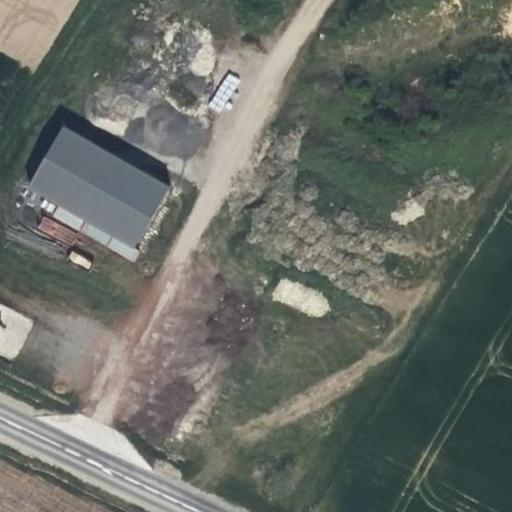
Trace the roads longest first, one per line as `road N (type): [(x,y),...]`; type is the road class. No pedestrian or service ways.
road 1 (secondary): [(200,511),(0,416)]
road 2 (track): [(231,160),(324,0)]
